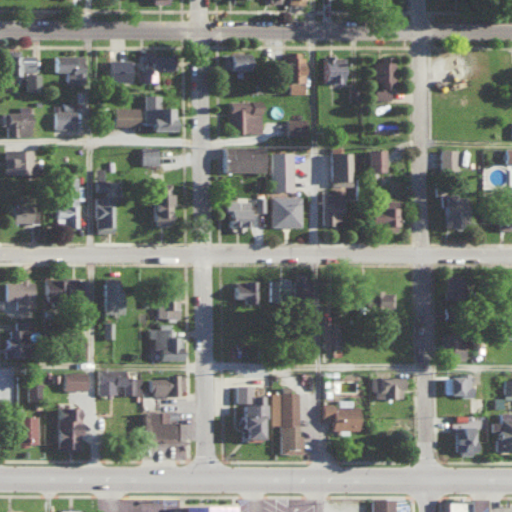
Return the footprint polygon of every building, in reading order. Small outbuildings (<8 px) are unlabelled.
[(30,53),(17,53),(17,48),(2,48),(2,72),(30,72),(30,53)] [(153,80),(153,68),(172,69),(172,53),(150,52),(150,48),(136,48),(136,79),(153,80)] [(279,81),(285,81),(285,91),(300,92),(301,50),(280,49),(279,81)] [(246,68),(246,50),(222,51),(223,68),(246,68)] [(80,53),(51,53),(51,70),(63,70),(64,81),(80,81),(80,53)] [(389,98),(390,54),(378,54),(378,60),(371,59),(370,80),(377,80),(376,88),(371,88),(371,97),(389,98)] [(320,55),(319,81),(340,81),(340,55),(320,55)] [(127,58),(106,57),(105,79),(127,80),(127,58)] [(37,71),(22,72),(22,89),(38,89),(37,71)] [(346,99),(356,99),(357,86),(346,85),(346,99)] [(158,93),(141,93),(141,120),(147,120),(147,128),(172,128),(172,105),(158,105),(158,93)] [(225,99),(226,131),(257,130),(256,98),(225,99)] [(71,127),(70,101),(60,101),(60,109),(50,109),(51,127),(71,127)] [(26,104),(15,104),(15,110),(0,110),(0,124),(2,124),(2,135),(26,134),(26,104)] [(110,125),(135,125),(135,106),(110,105),(110,125)] [(304,117),(284,117),(283,134),(304,135),(304,117)] [(260,144),(219,145),(220,170),(260,169),(260,144)] [(502,161),(511,160),(511,145),(501,146),(502,161)] [(155,163),(155,146),(138,146),(137,163),(155,163)] [(0,163),(0,171),(28,172),(28,148),(0,147),(0,163)] [(366,170),(383,169),(382,147),(365,148),(366,170)] [(455,147),(437,148),(438,168),(456,167),(455,147)] [(288,188),(288,150),(267,150),(268,189),(288,188)] [(349,150),(327,151),(327,184),(349,184),(349,150)] [(101,166),(92,166),(92,189),(102,189),(101,166)] [(74,198),(80,198),(80,184),(74,184),(74,175),(59,174),(58,204),(52,204),(51,223),(74,224),(74,198)] [(169,181),(150,181),(149,223),(168,223),(169,181)] [(511,184),(507,185),(507,192),(497,192),(497,228),(511,227),(511,184)] [(339,191),(318,192),(319,222),(340,222),(339,191)] [(442,225),(457,225),(457,221),(465,221),(465,193),(442,193),(442,225)] [(267,224),(298,224),(298,194),(267,194),(267,224)] [(91,231),(110,230),(110,195),(91,195),(91,231)] [(253,210),(262,209),(262,195),(253,196),(253,210)] [(245,227),(246,199),(224,198),(223,226),(245,227)] [(395,198),(377,198),(377,205),(366,205),(366,223),(381,223),(381,229),(395,229),(395,198)] [(34,221),(34,203),(8,203),(8,221),(34,221)] [(307,271),(290,271),(290,306),(308,306),(307,271)] [(442,296),(461,296),(462,273),(442,272),(442,296)] [(511,273),(502,274),(502,300),(509,300),(509,316),(511,316),(511,273)] [(100,312),(119,311),(118,275),(99,276),(100,312)] [(83,277),(63,276),(63,298),(82,299),(83,277)] [(266,276),(266,297),(285,297),(286,277),(266,276)] [(61,277),(42,277),(42,295),(60,295),(61,277)] [(1,298),(11,298),(11,307),(30,307),(30,278),(1,278),(1,298)] [(231,296),(254,297),(254,279),(231,278),(231,296)] [(176,316),(176,280),(154,279),(154,315),(176,316)] [(390,289),(355,289),(355,307),(390,306),(390,289)] [(27,319),(11,318),(11,327),(3,327),(2,355),(27,356),(27,319)] [(101,336),(110,336),(110,320),(101,320),(101,336)] [(318,321),(319,347),(337,346),(336,321),(318,321)] [(156,358),(180,358),(179,334),(168,334),(168,326),(145,327),(146,336),(151,336),(151,347),(155,347),(156,358)] [(438,331),(437,357),(461,357),(462,332),(438,331)] [(67,339),(68,356),(82,355),(81,338),(67,339)] [(94,368),(95,392),(112,391),(112,383),(120,383),(121,393),(138,392),(138,375),(121,375),(121,368),(94,368)] [(82,369),(60,369),(60,388),(82,388),(82,369)] [(441,374),(441,394),(468,393),(467,373),(441,374)] [(146,394),(180,393),(180,374),(146,375),(146,394)] [(370,396),(399,396),(400,375),(371,375),(370,396)] [(511,398),(511,387),(511,377),(501,377),(500,397),(511,398)] [(24,399),(38,399),(38,382),(25,381),(24,399)] [(259,393),(249,393),(249,383),(232,384),(232,401),(237,401),(238,426),(240,426),(240,436),(260,436),(259,393)] [(276,452),(295,452),(295,391),(267,391),(268,424),(276,424),(276,452)] [(319,419),(329,419),(328,428),(355,428),(356,404),(349,404),(349,398),(335,398),(335,402),(319,402),(319,419)] [(76,405),(53,405),(54,448),(77,448),(76,405)] [(174,438),(174,420),(164,420),(164,410),(139,410),(140,439),(174,438)] [(493,450),(511,449),(511,440),(511,439),(511,410),(497,410),(497,420),(488,420),(488,429),(493,429),(493,450)] [(33,414),(9,414),(10,444),(34,443),(33,414)] [(451,452),(472,452),(473,424),(452,424),(451,452)] [(367,511),(392,511),(392,497),(367,498),(367,511)] [(465,511),(466,499),(442,500),(442,511),(465,511)] [(233,511),(233,503),(179,504),(179,511),(175,511),(233,511)]
